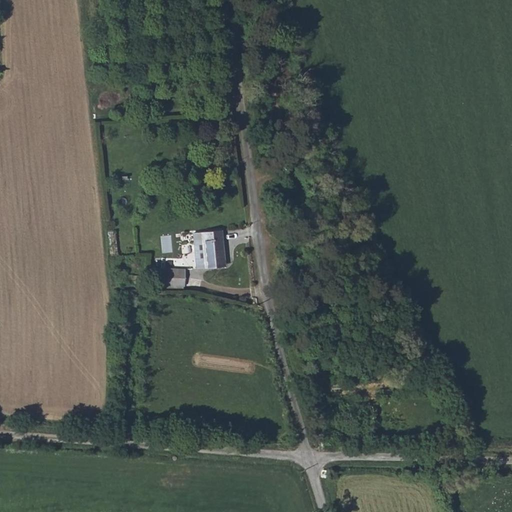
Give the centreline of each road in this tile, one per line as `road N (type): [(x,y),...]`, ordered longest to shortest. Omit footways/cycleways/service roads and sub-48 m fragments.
road 1 (unclassified): [(323,511),(265,292),(228,0)]
road 2 (track): [(0,434),(511,461)]
